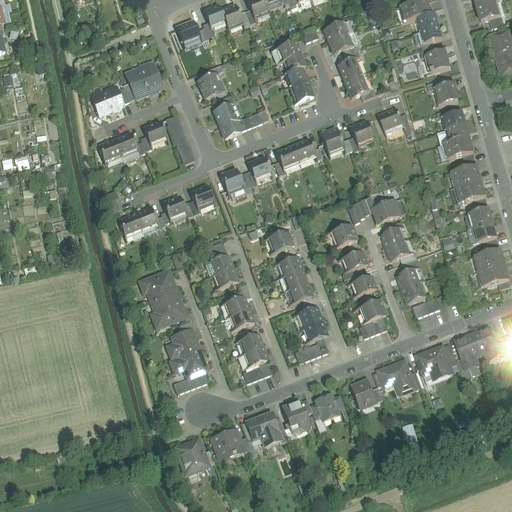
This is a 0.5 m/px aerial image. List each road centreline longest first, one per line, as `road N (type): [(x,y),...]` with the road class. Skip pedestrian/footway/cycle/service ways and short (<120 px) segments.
road 1 (track): [(54,0),(168,483),(186,511)]
road 2 (residential): [(511,444),(344,511)]
road 3 (residential): [(234,239),(292,390)]
road 4 (residential): [(210,159),(340,112)]
road 5 (residential): [(237,411),(187,291)]
road 6 (residential): [(304,249),(349,368)]
